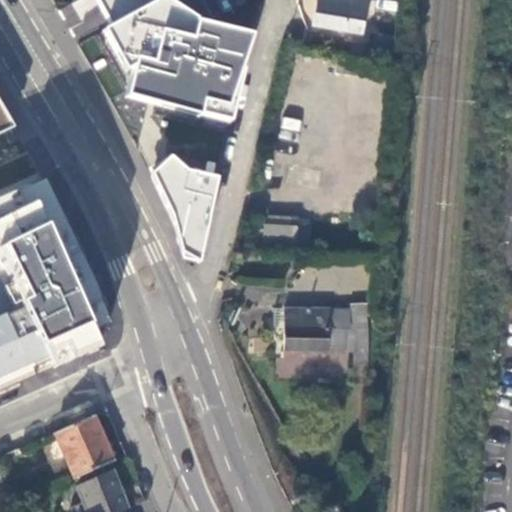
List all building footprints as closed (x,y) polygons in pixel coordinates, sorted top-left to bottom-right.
[(122,74),(116,103),(227,131),(250,39),(168,18),(159,0),(88,0),(104,30),(98,33),(122,74)] [(368,1),(363,0),(315,0),(315,3),(366,13),(368,1)] [(366,13),(315,3),(310,28),(361,38),(366,13)] [(358,72),(389,79),(391,68),(360,62),(358,72)] [(0,136),(14,130),(0,107),(0,136)] [(165,162),(142,173),(146,182),(159,206),(193,268),(213,180),(182,174),(165,162)] [(0,190),(0,395),(79,362),(100,352),(92,330),(112,319),(50,166),(41,171),(0,190)] [(296,226),(265,223),(263,245),(294,247),(296,226)] [(309,249),(310,227),(296,226),(294,247),(309,249)] [(350,307),(349,312),(349,331),(367,331),(367,307),(350,307)] [(284,335),(285,311),(276,309),(275,335),(284,335)] [(284,335),(284,353),(354,355),(353,370),(364,371),(365,371),(367,331),(349,331),(349,312),(285,311),(284,335)] [(350,370),(350,384),(363,385),(364,371),(353,370),(350,370)] [(113,462),(93,417),(53,434),(74,480),(113,462)] [(7,455),(0,458),(0,480),(6,494),(12,508),(28,501),(7,455)] [(126,511),(127,511),(112,474),(76,490),(85,511),(126,511)] [(330,497),(356,497),(356,485),(330,484),(330,497)] [(0,511),(2,511),(12,508),(6,494),(0,496),(0,511)]
